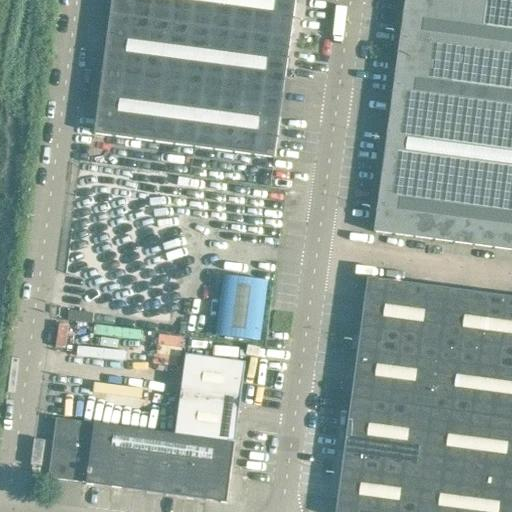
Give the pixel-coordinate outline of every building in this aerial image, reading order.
[(201,28),(204,0),(113,0),(111,16),(201,28)] [(291,40),(296,0),(204,0),(201,28),(291,40)] [(511,0),(405,0),(374,234),(511,251),(511,0)] [(193,87),(201,28),(111,16),(103,76),(193,87)] [(275,160),(281,118),(291,40),(201,28),(193,87),(185,148),(275,160)] [(367,44),(367,55),(385,56),(386,45),(367,44)] [(185,148),(193,87),(103,76),(95,136),(185,148)] [(159,270),(172,178),(91,167),(76,277),(133,284),(131,299),(137,300),(135,316),(168,321),(175,272),(159,270)] [(260,342),(268,283),(224,277),(216,337),(260,342)] [(511,298),(368,280),(365,301),(360,340),(511,360),(511,298)] [(68,313),(66,322),(90,326),(92,316),(68,313)] [(511,421),(511,360),(360,340),(352,401),(511,421)] [(235,444),(246,364),(186,357),(176,436),(235,444)] [(511,482),(511,421),(352,401),(344,461),(511,482)] [(87,484),(95,425),(57,420),(49,479),(87,484)] [(235,444),(176,436),(101,426),(101,425),(95,424),(95,425),(87,484),(87,486),(93,487),(93,485),(221,503),(221,504),(228,505),(235,444)] [(511,511),(511,482),(344,461),(337,511),(511,511)]
